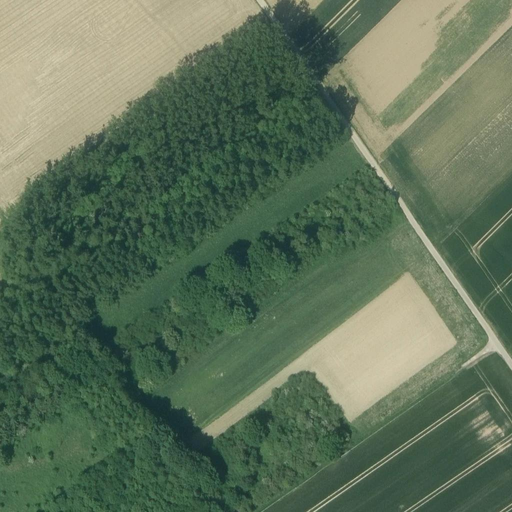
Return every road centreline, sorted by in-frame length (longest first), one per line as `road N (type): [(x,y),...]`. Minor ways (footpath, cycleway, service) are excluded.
road 1 (track): [(260,0),(511,366)]
road 2 (track): [(215,511),(0,214)]
road 3 (track): [(495,343),(255,511)]
